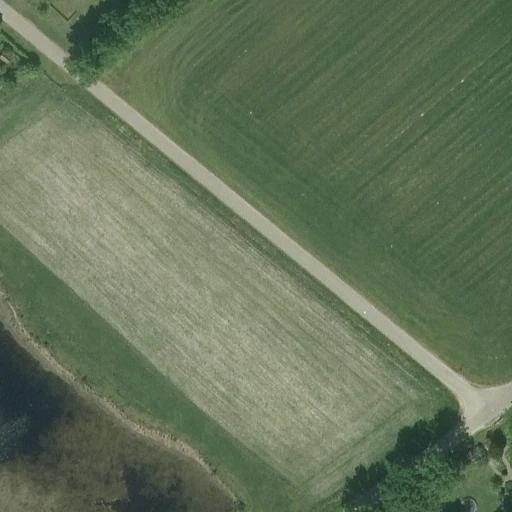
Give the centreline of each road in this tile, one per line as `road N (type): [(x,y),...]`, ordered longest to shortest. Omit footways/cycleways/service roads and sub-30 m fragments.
road 1 (unclassified): [(482,418),(0,15)]
road 2 (unclassified): [(354,511),(482,418)]
